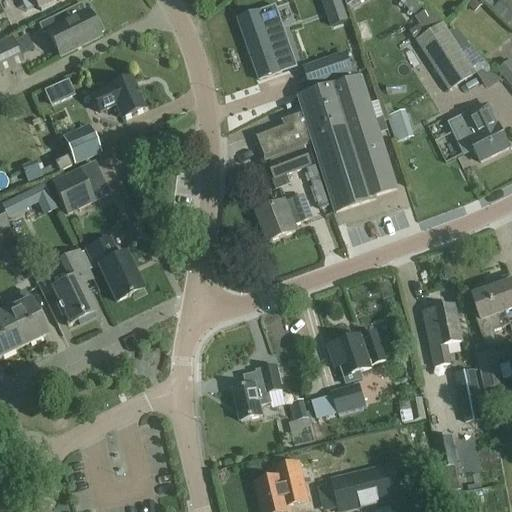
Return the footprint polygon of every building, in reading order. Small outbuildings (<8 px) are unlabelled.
[(32,0),(38,11),(40,10),(41,13),(54,7),(53,3),(59,0),(32,0)] [(416,0),(401,0),(399,2),(414,17),(424,7),(416,0)] [(511,0),(503,0),(492,12),(511,30),(511,0)] [(474,1),(468,6),(475,13),(481,7),(474,1)] [(44,36),(48,34),(60,59),(101,39),(100,36),(104,34),(98,22),(94,24),(88,13),(84,15),(81,7),(40,28),(44,36)] [(239,20),(250,54),(252,54),(257,67),(255,68),(260,82),(298,69),(277,7),(239,20)] [(451,93),(477,76),(445,25),(418,43),(451,93)] [(0,44),(0,71),(22,61),(11,39),(0,44)] [(321,83),(353,72),(347,56),(316,67),(321,83)] [(511,88),(511,62),(511,61),(498,71),(511,88)] [(488,66),(479,74),(489,86),(498,77),(488,66)] [(92,97),(99,114),(116,107),(122,120),(144,110),(131,79),(108,89),(108,90),(92,97)] [(304,112),(279,121),(281,127),(254,138),(263,162),(314,143),(336,215),(375,202),(374,199),(397,192),(378,133),(387,130),(384,121),(375,123),(362,80),(332,89),(300,99),(304,112)] [(52,107),(63,102),(56,88),(45,92),(52,107)] [(451,126),(466,155),(475,151),(481,164),(511,149),(499,126),(498,126),(488,107),(451,126)] [(406,111),(387,118),(396,145),(415,138),(406,111)] [(74,166),(100,155),(92,137),(67,148),(74,166)] [(312,167),(306,151),(268,165),(274,182),(312,167)] [(66,158),(54,164),(59,173),(71,168),(66,158)] [(12,176),(18,188),(46,174),(40,162),(12,176)] [(95,204),(79,171),(51,184),(67,217),(95,204)] [(44,187),(22,198),(27,209),(38,204),(44,216),(55,211),(44,187)] [(292,201),(295,210),(297,213),(289,216),(285,204),(258,215),(265,233),(264,233),(267,241),(268,240),(270,244),(296,233),(293,227),(312,219),(303,197),(292,201)] [(0,233),(9,229),(0,210),(0,233)] [(129,232),(132,239),(136,241),(142,238),(143,234),(140,227),(136,225),(130,228),(129,232)] [(140,277),(137,277),(126,255),(119,258),(110,240),(88,251),(97,270),(100,268),(117,303),(144,291),(143,289),(145,287),(140,277)] [(95,319),(93,315),(95,314),(82,287),(93,281),(80,254),(60,264),(69,282),(52,291),(59,304),(56,305),(62,317),(64,316),(70,326),(78,323),(79,326),(95,319)] [(511,333),(511,332),(511,281),(511,278),(470,292),(477,312),(473,313),(486,350),(498,346),(494,334),(510,328),(511,333)] [(46,337),(29,303),(24,293),(16,297),(21,307),(4,315),(21,349),(46,337)] [(454,309),(424,315),(435,370),(451,366),(447,348),(462,345),(454,309)] [(0,359),(21,349),(4,315),(0,316),(0,359)] [(377,334),(362,340),(361,337),(328,348),(336,370),(343,368),(349,386),(363,381),(360,374),(372,370),(371,367),(386,362),(377,334)] [(463,344),(463,349),(467,352),(472,351),(471,343),(463,344)] [(494,354),(478,358),(485,390),(501,386),(494,354)] [(245,379),(247,390),(234,393),(241,423),(262,418),(259,407),(271,404),(268,394),(282,391),(276,368),(260,372),(261,375),(245,379)] [(465,425),(486,420),(475,371),(453,376),(465,425)] [(338,415),(364,407),(358,386),(331,394),(338,415)] [(414,423),(426,420),(422,399),(410,402),(414,423)] [(304,416),(288,425),(295,438),(312,429),(304,416)] [(460,477),(452,439),(436,443),(444,480),(460,477)] [(393,468),(332,483),(339,511),(348,511),(400,499),(393,468)] [(292,494),(304,492),(301,480),(283,485),(282,481),(256,488),(261,511),(289,511),(287,502),(294,501),(292,494)]
